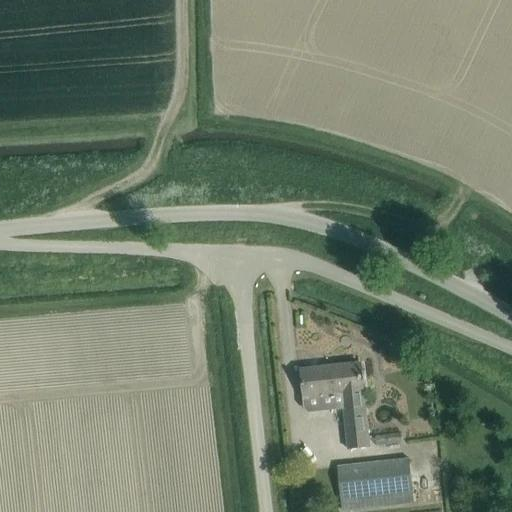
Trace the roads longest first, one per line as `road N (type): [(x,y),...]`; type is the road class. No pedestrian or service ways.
road 1 (unclassified): [(511,319),(311,221),(210,212),(0,229)]
road 2 (unclassified): [(235,255),(300,259),(511,350)]
road 3 (unclassified): [(266,511),(235,255)]
road 4 (unclassified): [(0,240),(235,255)]
